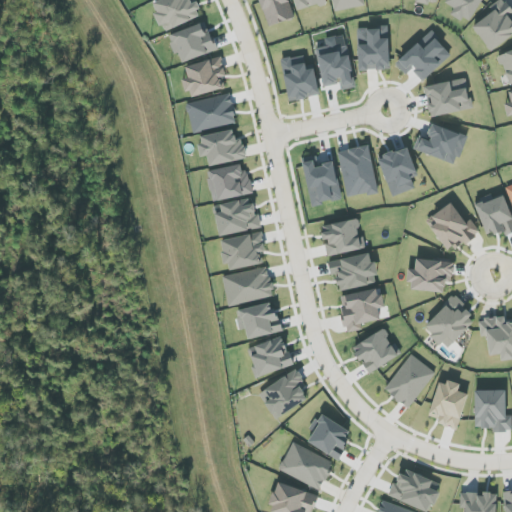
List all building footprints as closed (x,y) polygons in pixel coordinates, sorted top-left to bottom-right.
[(156,13),(162,32),(202,17),(196,0),(157,0),(153,2),(157,13),(156,13)] [(259,0),(269,27),(295,18),(289,0),(259,0)] [(294,0),(298,12),(328,3),(326,0),(294,0)] [(365,6),(364,0),(332,0),(335,12),(365,6)] [(469,24),(483,0),(446,0),(445,3),(454,9),(452,13),(469,24)] [(473,27),(491,52),(511,36),(511,13),(502,0),(499,0),(489,7),(493,13),(473,27)] [(175,55),(181,53),(184,62),(217,51),(211,31),(205,33),(202,24),(169,35),(175,55)] [(389,28),(358,28),(359,71),(390,70),(389,28)] [(406,75),(412,70),(423,82),(452,55),(431,32),(396,64),(406,75)] [(324,87),(341,84),(342,90),(355,88),(349,44),(318,49),(324,87)] [(511,84),(511,51),(499,55),(509,85),(511,84)] [(315,69),(307,70),(304,55),(282,59),(285,75),(289,101),(320,96),(315,69)] [(186,66),(189,78),(184,79),(189,98),(226,88),(223,77),(227,76),(222,57),(186,66)] [(425,87),(426,98),(428,97),(432,117),(471,110),(466,79),(425,87)] [(230,127),(229,106),(208,107),(209,128),(230,127)] [(202,110),(191,113),(194,124),(205,121),(202,110)] [(467,136),(433,125),(428,140),(418,137),(414,151),(458,165),(467,136)] [(202,157),(208,156),(210,166),(247,159),(243,140),(236,141),(234,130),(198,137),(202,157)] [(369,146),(338,153),(348,199),(379,192),(369,146)] [(393,198),(415,189),(411,179),(419,176),(407,147),(378,159),(393,198)] [(311,207),(342,201),(335,162),(318,165),(317,156),(303,159),(311,207)] [(253,194),(249,172),(243,173),(241,165),(207,172),(214,202),(253,194)] [(511,233),(511,215),(504,193),(475,204),(487,237),(503,231),(505,237),(511,233)] [(214,206),(219,236),(259,229),(254,199),(214,206)] [(432,217),(437,224),(431,228),(450,254),(480,232),(471,220),(466,223),(452,203),(432,217)] [(321,226),(325,243),(328,257),(366,249),(364,237),(361,238),(357,219),(321,226)] [(227,271),(264,264),(262,253),(266,252),(262,233),(221,241),(227,271)] [(328,262),(331,275),(336,274),(340,292),(379,283),(374,261),(371,262),(370,254),(328,262)] [(444,293),(446,282),(452,283),(455,263),(417,259),(415,270),(410,269),(408,289),(444,293)] [(223,276),(228,306),(274,298),(268,268),(223,276)] [(381,320),(379,309),(383,308),(379,289),(340,297),(347,333),(364,330),(362,324),(381,320)] [(424,327),(447,350),(477,320),(454,297),(424,327)] [(237,311),(241,330),(246,329),(248,340),(281,332),(274,302),(237,311)] [(490,356),(501,355),(501,359),(511,358),(511,319),(505,321),(504,318),(479,321),(481,337),(488,337),(490,356)] [(352,348),(361,362),(362,362),(369,374),(401,356),(385,329),(352,348)] [(252,356),(256,369),(253,370),(256,379),(293,366),(283,336),(255,346),(258,354),(252,356)] [(409,409),(436,374),(412,355),(385,390),(409,409)] [(265,403),(276,420),(308,400),(301,389),(306,386),(296,370),(265,390),(271,400),(265,403)] [(469,395),(458,391),(460,386),(440,380),(428,419),(458,428),(469,395)] [(476,428),(493,428),(493,432),(511,431),(511,415),(506,416),(506,390),(475,391),(476,428)] [(338,460),(353,433),(324,416),(308,442),(338,460)] [(280,473),(322,490),(334,461),(292,444),(280,473)] [(388,496),(425,511),(429,511),(442,485),(405,469),(398,485),(394,483),(388,496)] [(312,511),(318,496),(278,483),(268,511),(312,511)] [(466,509),(465,511),(496,511),(497,494),(484,493),(484,494),(461,494),(460,509),(466,509)] [(413,511),(384,501),(379,511),(413,511)]
